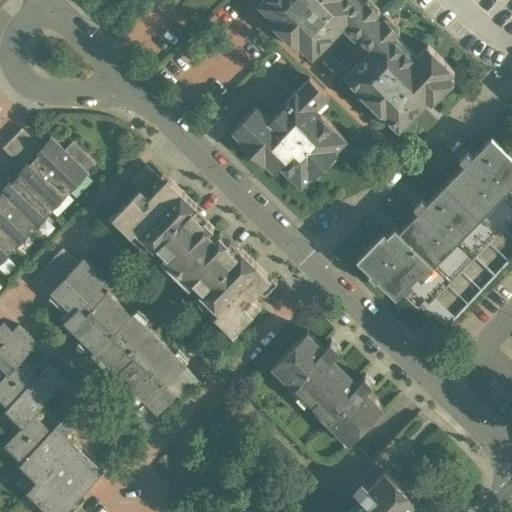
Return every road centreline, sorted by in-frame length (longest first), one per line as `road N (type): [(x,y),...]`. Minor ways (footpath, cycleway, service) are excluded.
road 1 (residential): [(325,274),(119,78)]
road 2 (residential): [(511,456),(325,274)]
road 3 (residential): [(325,274),(140,453)]
